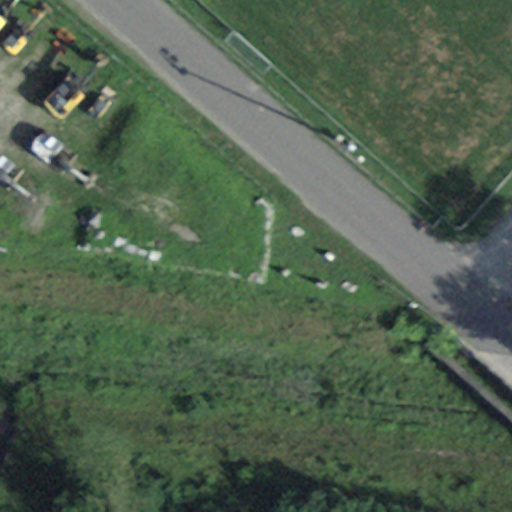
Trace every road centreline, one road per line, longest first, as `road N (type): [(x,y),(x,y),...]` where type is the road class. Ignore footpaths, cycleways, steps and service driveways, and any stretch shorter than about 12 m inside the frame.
road 1 (tertiary): [(124,0),(511,339)]
road 2 (track): [(417,256),(271,259),(0,149)]
